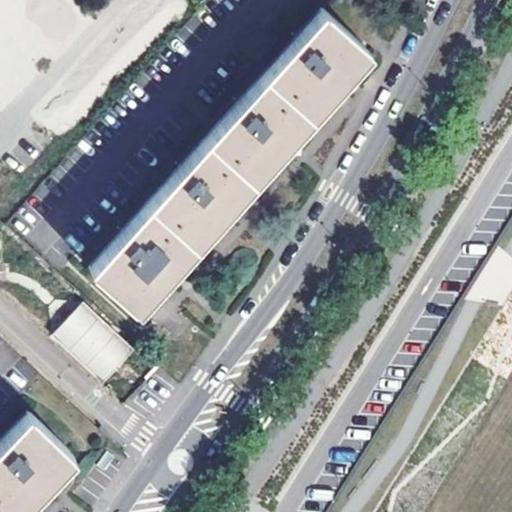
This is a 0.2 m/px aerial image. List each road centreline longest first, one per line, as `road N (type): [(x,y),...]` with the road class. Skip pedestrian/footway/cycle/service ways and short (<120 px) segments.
road 1 (tertiary): [(199,475),(377,218),(488,0)]
road 2 (tertiary): [(448,0),(344,198),(161,447)]
road 3 (residential): [(161,447),(0,309)]
